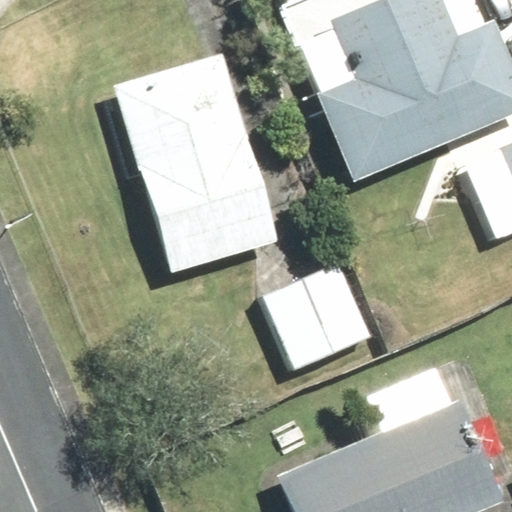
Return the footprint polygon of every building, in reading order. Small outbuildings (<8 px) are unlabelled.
[(334,81),(296,97),(335,189),(511,115),(511,108),(475,22),(442,36),(427,0),(374,0),(311,27),(334,81)] [(206,57),(96,91),(155,283),(265,249),(206,57)] [(511,145),(460,166),(492,243),(511,234),(511,145)] [(339,267),(259,301),(290,373),(370,339),(339,267)] [(240,488),(250,511),(485,511),(487,511),(442,405),(240,488)]
